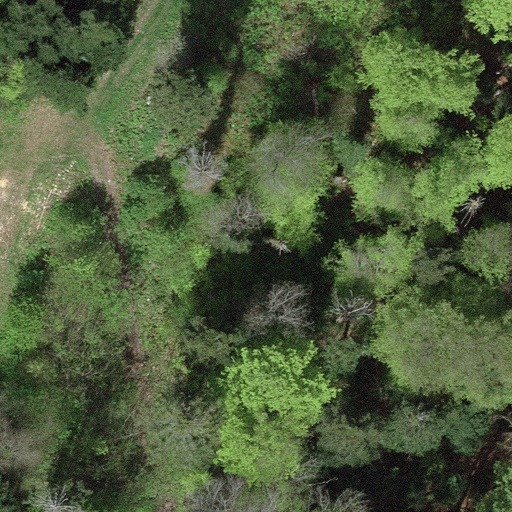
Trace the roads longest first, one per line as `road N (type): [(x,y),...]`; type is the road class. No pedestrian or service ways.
road 1 (track): [(87,118),(160,511)]
road 2 (track): [(0,275),(25,202),(170,0)]
